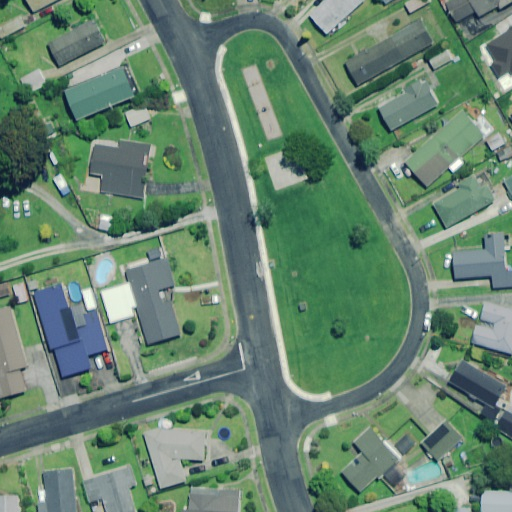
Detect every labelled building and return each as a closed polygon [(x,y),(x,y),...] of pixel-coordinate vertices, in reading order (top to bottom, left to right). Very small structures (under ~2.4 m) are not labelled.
[(56,0),(28,0),(34,11),(56,0)] [(366,0),(329,0),(311,16),(330,36),(354,14),(353,12),(366,0)] [(432,2),(431,0),(411,0),(406,3),(411,13),(432,2)] [(457,24),(476,12),(479,17),(499,6),(501,10),(511,2),(511,0),(451,0),(445,4),(457,24)] [(106,43),(93,16),(70,28),(73,33),(51,44),(61,65),(106,43)] [(346,63),(359,86),(437,42),(424,19),(346,63)] [(511,26),(484,44),(495,62),(490,66),(498,78),(510,71),(511,73),(511,26)] [(4,27),(0,28),(0,39),(2,44),(11,40),(4,27)] [(455,59),(450,50),(430,60),(435,70),(455,59)] [(424,57),(411,64),(415,72),(428,65),(424,57)] [(138,96),(127,68),(68,92),(79,120),(138,96)] [(47,86),(40,70),(20,79),(27,94),(47,86)] [(399,76),(404,86),(416,81),(411,70),(399,76)] [(406,87),(409,93),(380,109),(392,132),(441,106),(429,83),(423,86),(419,80),(406,87)] [(151,119),(146,105),(126,113),(131,127),(151,119)] [(427,186),(492,130),(483,120),(477,125),(465,111),(406,162),(427,186)] [(506,144),(501,134),(488,141),(493,151),(506,144)] [(101,192),(145,198),(151,146),(121,142),(121,149),(95,145),(91,174),(103,176),(101,192)] [(483,190),(475,177),(459,186),(461,190),(434,205),(447,228),(497,200),(489,187),(483,190)] [(10,211),(4,221),(20,231),(26,221),(10,211)] [(114,217),(102,216),(100,230),(112,232),(114,217)] [(507,237),(486,238),(487,249),(456,250),(457,278),(493,277),(493,288),(511,287),(511,271),(508,271),(507,237)] [(148,345),(182,335),(169,288),(175,286),(168,259),(126,271),(130,283),(102,291),(111,323),(135,316),(133,310),(138,309),(148,345)] [(0,300),(11,297),(7,282),(0,284),(0,300)] [(84,282),(79,292),(90,297),(95,288),(84,282)] [(29,300),(23,283),(14,286),(19,304),(29,300)] [(66,284),(35,293),(52,350),(55,349),(64,378),(94,369),(90,355),(111,349),(98,307),(86,311),(81,294),(70,298),(66,284)] [(511,310),(486,303),(481,320),(496,324),(494,331),(477,326),(472,343),(511,354),(511,310)] [(28,368),(11,306),(0,308),(0,394),(1,398),(27,391),(21,369),(28,368)] [(495,423),(500,413),(508,399),(503,396),(509,387),(464,360),(450,383),(486,404),(480,414),(495,423)] [(511,412),(508,410),(499,425),(509,431),(506,435),(511,439),(511,412)] [(428,449),(425,452),(432,459),(435,457),(438,460),(463,437),(447,420),(422,442),(428,449)] [(156,427),(146,434),(162,489),(186,482),(180,460),(207,460),(210,431),(156,427)] [(401,456),(416,444),(410,436),(395,448),(389,440),(385,443),(373,428),(355,443),(364,453),(343,471),(361,493),(383,475),(393,486),(406,475),(397,464),(404,458),(401,456)] [(136,511),(130,488),(137,486),(132,468),(83,482),(91,511),(136,511)] [(489,472),(488,468),(476,470),(478,487),(494,485),(493,472),(489,472)] [(78,511),(73,469),(43,473),(47,503),(39,504),(39,511),(78,511)] [(152,476),(142,479),(148,497),(157,494),(152,476)] [(239,511),(240,490),(191,488),(190,511),(183,511),(239,511)] [(511,511),(511,492),(484,491),(483,511),(511,511)] [(19,511),(20,496),(0,496),(0,511),(19,511)]
